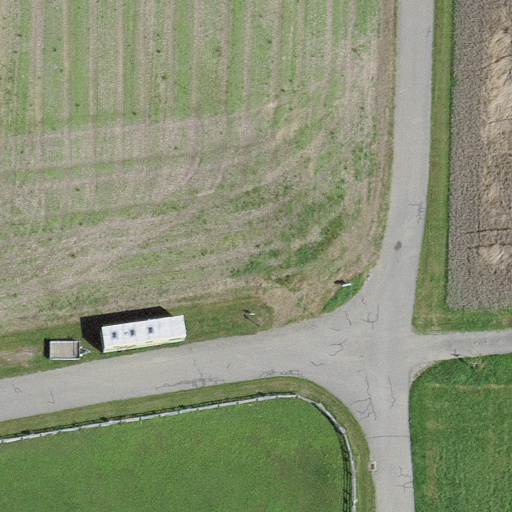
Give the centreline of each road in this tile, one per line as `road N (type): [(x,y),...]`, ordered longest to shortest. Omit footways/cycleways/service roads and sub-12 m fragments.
road 1 (unclassified): [(0,406),(276,351),(388,348)]
road 2 (unclassified): [(388,348),(418,0)]
road 3 (unclassified): [(394,511),(388,348)]
road 4 (track): [(388,348),(511,344)]
